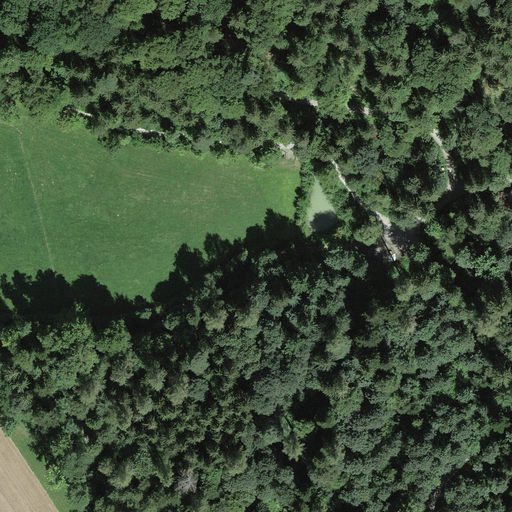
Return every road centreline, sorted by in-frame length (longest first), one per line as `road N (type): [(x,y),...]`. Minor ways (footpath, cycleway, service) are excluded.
road 1 (track): [(390,233),(257,260),(177,309),(98,340),(77,384),(110,511)]
road 2 (track): [(0,88),(143,134),(312,151),(330,161),(390,233),(441,204)]
road 3 (track): [(155,0),(180,47),(218,71),(316,102),(416,118),(442,134),(453,157),(441,204)]
road 4 (track): [(430,511),(449,472),(511,415)]
